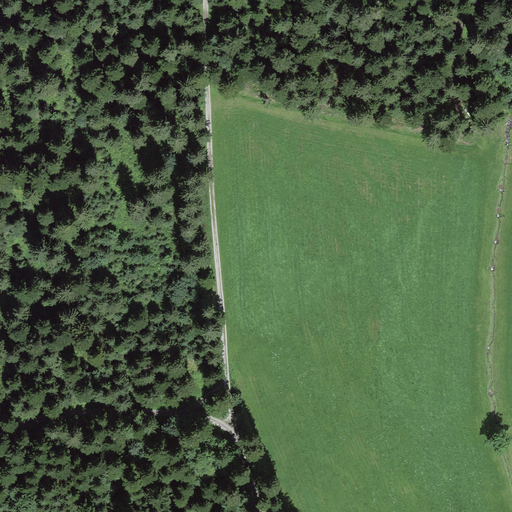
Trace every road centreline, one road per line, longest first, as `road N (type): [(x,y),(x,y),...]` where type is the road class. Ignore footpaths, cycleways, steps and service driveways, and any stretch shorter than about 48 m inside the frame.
road 1 (track): [(204,0),(202,89),(235,434)]
road 2 (track): [(0,436),(71,413),(207,420),(235,434),(266,511)]
